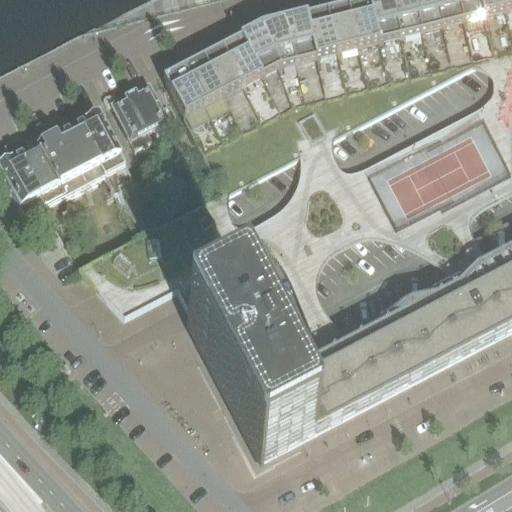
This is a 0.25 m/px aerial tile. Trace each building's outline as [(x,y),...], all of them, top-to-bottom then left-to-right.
[(408,0),(405,0),(388,4),(398,47),(419,42),(408,0)] [(430,0),(408,0),(419,42),(440,36),(430,0)] [(453,0),(430,0),(440,36),(461,31),(453,0)] [(475,0),(453,0),(461,31),(482,26),(475,0)] [(497,0),(475,0),(482,26),(503,21),(497,0)] [(511,0),(497,0),(503,21),(511,18),(511,0)] [(388,4),(367,10),(377,52),(398,47),(388,4)] [(346,15),(356,58),(377,52),(367,10),(346,15)] [(325,20),(335,63),(356,58),(346,15),(325,20)] [(325,20),(304,25),(314,68),(335,63),(325,20)] [(304,25),(283,31),(293,73),(314,68),(304,25)] [(261,36),(259,37),(280,77),(293,73),(283,31),(261,36)] [(259,37),(240,47),(260,86),(276,78),(280,77),(259,37)] [(240,47),(220,57),(241,96),(260,86),(240,47)] [(220,57),(201,67),(222,106),(241,96),(220,57)] [(201,67),(182,77),(203,117),(222,106),(201,67)] [(183,83),(165,93),(183,127),(203,117),(182,77),(180,78),(183,83)] [(166,129),(148,94),(111,113),(134,157),(142,153),(144,157),(148,155),(146,151),(151,149),(146,140),(166,129)] [(131,186),(98,123),(78,134),(113,200),(120,196),(119,192),(131,186)] [(58,144),(83,193),(98,185),(101,189),(98,190),(105,204),(113,200),(78,134),(58,144)] [(58,144),(38,154),(64,203),(83,193),(58,144)] [(38,154),(18,165),(54,231),(61,227),(54,213),(51,215),(49,210),(64,203),(38,154)] [(0,174),(0,183),(23,224),(41,215),(43,219),(39,221),(47,234),(54,231),(18,165),(0,174)] [(76,208),(69,212),(73,221),(80,217),(76,208)] [(209,225),(199,232),(203,239),(213,232),(209,225)] [(189,333),(258,465),(267,461),(312,437),(511,332),(511,245),(277,370),(242,305),(193,330),(189,333)]
